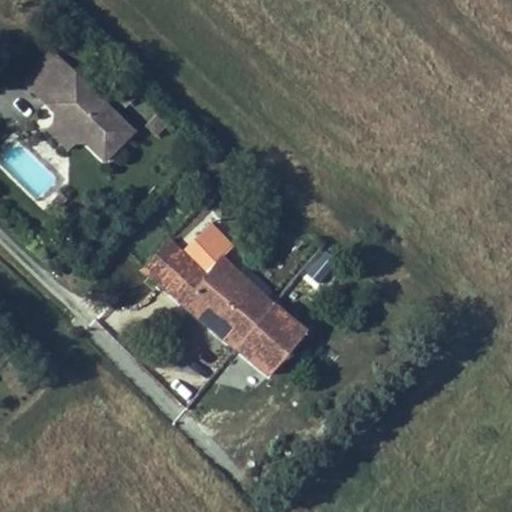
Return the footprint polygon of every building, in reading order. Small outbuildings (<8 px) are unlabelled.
[(33,93),(64,62),(51,50),(21,81),(33,93)] [(135,132),(64,62),(33,93),(52,112),(53,127),(71,145),(84,143),(105,164),(135,132)] [(71,145),(53,127),(47,133),(65,151),(71,145)] [(198,209),(141,271),(243,358),(283,311),(223,258),(235,245),(198,209)] [(283,311),(243,358),(268,379),(308,332),(283,311)] [(191,414),(201,400),(189,391),(179,406),(191,414)]
